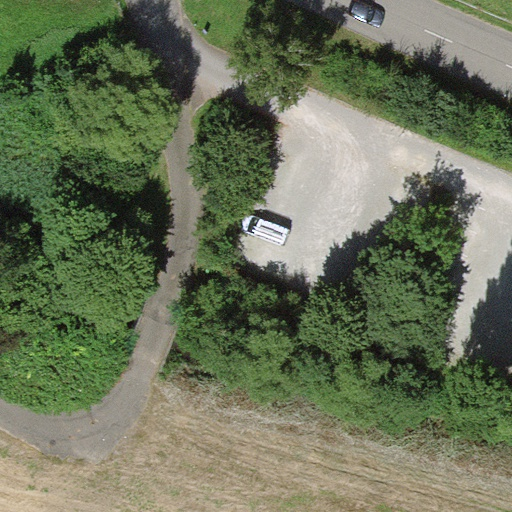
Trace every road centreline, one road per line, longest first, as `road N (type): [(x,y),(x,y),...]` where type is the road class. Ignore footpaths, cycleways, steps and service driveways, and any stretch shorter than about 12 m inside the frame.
road 1 (track): [(155,0),(178,102),(187,211),(168,305),(148,358),(78,446),(0,411)]
road 2 (tertiary): [(511,76),(352,0)]
